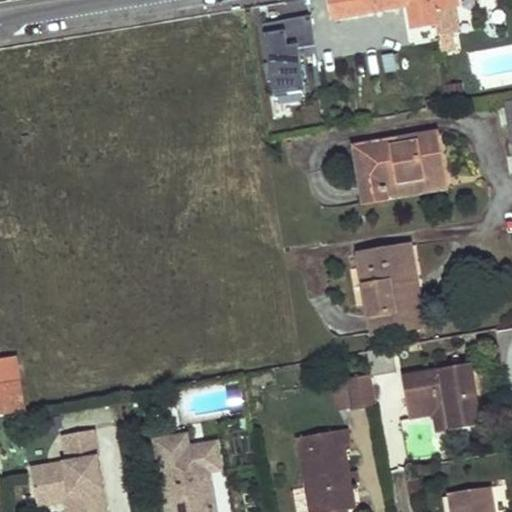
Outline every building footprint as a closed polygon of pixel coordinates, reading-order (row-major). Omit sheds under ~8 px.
[(439,38),(438,35),(432,0),(331,0),(334,15),(409,4),(416,42),(439,38)] [(432,0),(438,35),(442,35),(442,42),(452,41),(445,4),(461,2),(460,0),(432,0)] [(307,16),(283,20),(285,28),(287,43),(311,39),(307,16)] [(285,28),(264,32),(273,88),(286,86),(287,91),(305,89),(298,42),(287,43),(285,28)] [(364,204),(445,190),(436,130),(354,145),(364,204)] [(373,332),(424,322),(410,245),(375,251),(361,253),(373,332)] [(397,369),(393,345),(370,349),(374,371),(374,373),(397,369)] [(484,423),(475,361),(405,372),(410,403),(447,397),(452,428),(484,423)] [(0,413),(24,409),(18,371),(24,369),(22,363),(0,367),(0,413)] [(374,371),(351,375),(356,404),(379,400),(374,373),(374,371)] [(447,397),(410,403),(412,416),(434,412),(437,430),(452,428),(447,397)] [(350,425),(300,433),(313,511),(356,505),(352,481),(350,467),(346,442),(353,440),(350,425)] [(97,467),(101,467),(100,455),(102,455),(97,427),(67,432),(71,459),(33,465),(38,493),(71,487),(75,511),(108,511),(102,474),(97,474),(97,467)] [(161,453),(190,448),(189,436),(159,440),(161,453)] [(190,448),(161,453),(170,511),(216,511),(211,478),(205,479),(204,469),(223,466),(220,443),(190,448)] [(350,467),(352,481),(359,480),(357,466),(350,467)] [(495,511),(491,485),(451,492),(454,511),(495,511)] [(67,498),(69,511),(75,511),(71,487),(38,493),(39,502),(67,498)]
